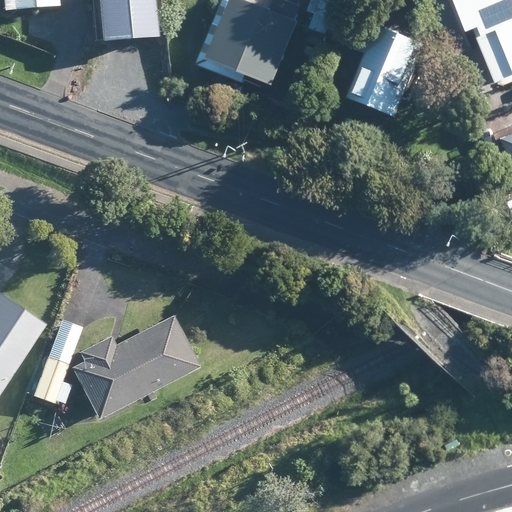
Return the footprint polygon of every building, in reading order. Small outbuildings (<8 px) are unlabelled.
[(61,0),(7,0),(9,13),(62,8),(61,0)] [(103,0),(107,41),(108,45),(163,40),(159,0),(103,0)] [(283,84),(306,23),(300,21),(306,6),(288,0),(227,0),(203,67),(251,84),(253,77),(274,85),(260,122),(265,124),(304,125),(314,96),(283,84)] [(314,29),(330,36),(343,6),(329,0),(316,0),(312,12),(319,15),(314,29)] [(511,0),(455,0),(471,36),(476,34),(497,88),(511,81),(511,0)] [(425,43),(391,30),(374,25),(364,51),(373,54),(356,100),(406,118),(433,46),(425,43)] [(0,402),(50,326),(0,292),(0,402)] [(102,421),(205,369),(177,316),(120,345),(115,336),(83,352),(88,363),(75,369),(102,421)] [(57,405),(71,367),(43,357),(30,395),(57,405)]
